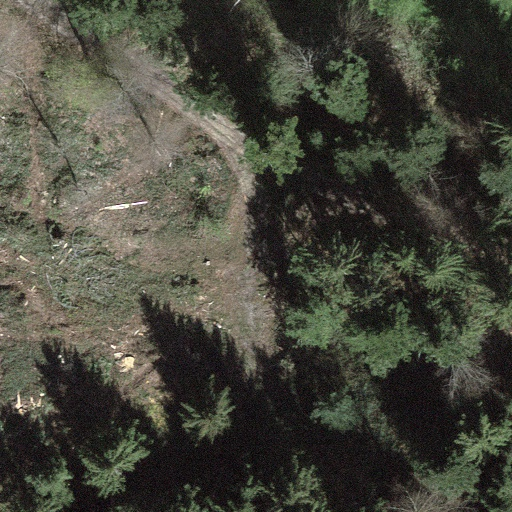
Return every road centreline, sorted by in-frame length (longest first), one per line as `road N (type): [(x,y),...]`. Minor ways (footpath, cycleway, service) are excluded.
road 1 (track): [(7,0),(382,197)]
road 2 (track): [(382,197),(334,198),(300,215),(257,270),(248,316),(262,400),(324,511)]
road 3 (track): [(511,245),(435,209),(382,197)]
